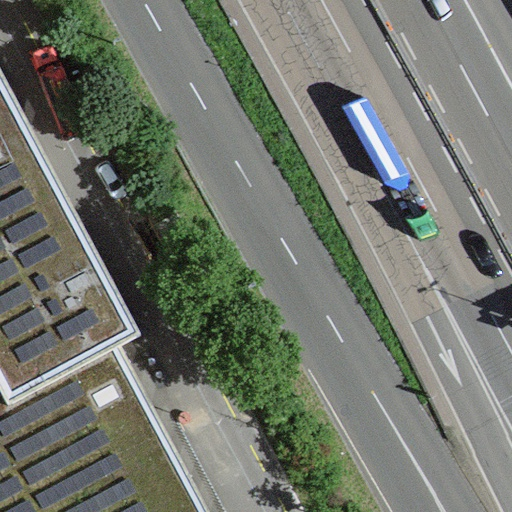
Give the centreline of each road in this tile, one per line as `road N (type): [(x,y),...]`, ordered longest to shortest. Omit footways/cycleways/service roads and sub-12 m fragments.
road 1 (motorway): [(314,21),(359,178),(511,480)]
road 2 (primary): [(145,0),(339,335)]
road 3 (motorway): [(314,21),(405,156),(511,353)]
road 4 (primary): [(339,335),(381,368),(462,511)]
road 5 (motorway): [(339,335),(346,382),(418,511)]
road 6 (motorway): [(511,157),(425,0)]
